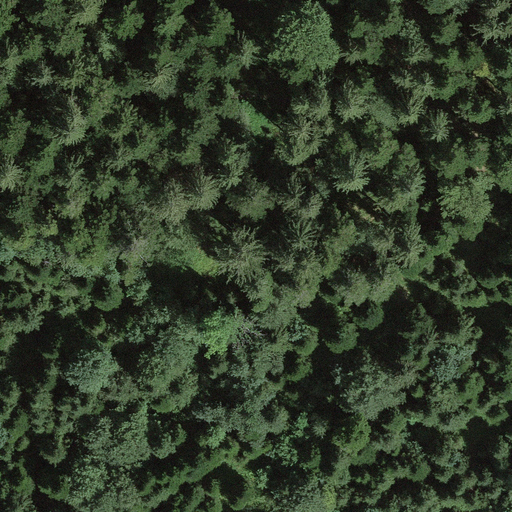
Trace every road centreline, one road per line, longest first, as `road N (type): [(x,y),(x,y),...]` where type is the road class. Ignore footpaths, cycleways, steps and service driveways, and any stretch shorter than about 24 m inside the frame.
road 1 (track): [(511,99),(432,107),(142,96),(89,105),(0,138)]
road 2 (track): [(511,335),(325,229),(273,182),(214,96)]
